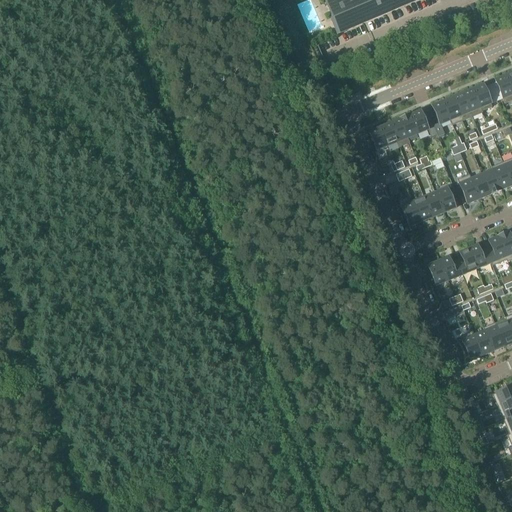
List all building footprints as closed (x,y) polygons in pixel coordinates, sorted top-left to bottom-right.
[(327,0),(324,1),(332,20),(337,32),(412,0),(327,0)] [(511,93),(505,77),(495,82),(502,100),(504,105),(511,101),(511,93)] [(483,87),(472,91),(481,112),(492,108),(483,87)] [(472,91),(462,95),(472,118),(482,114),(481,112),(472,91)] [(462,95),(452,99),(462,122),(472,118),(462,95)] [(452,99),(442,103),(450,122),(449,122),(451,127),(452,127),(462,122),(452,99)] [(442,103),(432,108),(439,124),(433,127),(434,131),(436,136),(438,139),(444,136),(440,126),(449,122),(450,122),(442,103)] [(420,113),(409,117),(417,136),(427,131),(427,129),(420,113)] [(409,117),(399,121),(407,140),(407,139),(417,136),(409,117)] [(399,121),(389,125),(397,144),(398,149),(399,148),(409,144),(407,139),(407,140),(399,121)] [(389,125),(379,129),(387,148),(397,144),(389,125)] [(433,127),(427,129),(427,131),(430,139),(436,136),(434,131),(433,127)] [(379,129),(369,134),(376,152),(387,148),(379,129)] [(459,155),(466,152),(463,144),(461,145),(456,147),(458,151),(459,155)] [(452,149),(450,150),(453,157),(459,155),(458,151),(456,147),(452,149)] [(511,159),(504,163),(502,164),(507,175),(511,187),(511,186),(511,154),(511,155),(511,159)] [(395,167),(397,172),(404,169),(402,162),(394,165),(395,167)] [(507,175),(502,164),(491,168),(496,180),(501,192),(511,187),(507,175)] [(492,172),(481,176),(485,186),(490,196),(501,192),(496,180),(491,168),(491,169),(492,172)] [(403,181),(411,178),(408,171),(400,174),(402,178),(403,181)] [(468,176),(457,181),(460,188),(462,194),(467,206),(478,201),(468,176)] [(485,186),(481,176),(471,181),(469,176),(468,176),(478,201),(490,196),(485,186)] [(435,194),(443,214),(455,210),(450,199),(448,193),(446,190),(435,194)] [(424,199),(432,219),(443,214),(435,194),(424,199)] [(413,204),(421,224),(432,219),(424,199),(413,204)] [(409,228),(421,224),(413,204),(401,208),(409,228)] [(502,251),(507,264),(511,261),(511,242),(508,234),(497,239),(502,251)] [(488,250),(485,251),(488,259),(492,268),(506,262),(507,264),(502,251),(497,239),(488,242),(491,249),(488,250)] [(472,261),(476,271),(490,265),(491,268),(492,268),(488,259),(485,251),(479,253),(476,247),(468,251),(472,261)] [(459,262),(456,263),(459,270),(462,277),(476,271),(472,261),(468,251),(459,254),(462,260),(459,262)] [(443,272),(447,282),(462,277),(459,270),(456,263),(450,265),(448,259),(439,263),(443,272)] [(439,263),(427,267),(436,287),(447,282),(443,272),(439,263)] [(483,287),(476,290),(478,297),(486,294),(484,289),(483,287)] [(490,295),(483,298),(485,303),(486,305),(493,302),(490,295)] [(460,296),(454,298),(457,305),(463,303),(460,296)] [(454,298),(448,300),(451,308),(457,305),(454,298)] [(461,307),(454,310),(457,317),(464,315),(463,312),(461,307)] [(505,320),(494,325),(495,328),(504,348),(511,344),(511,337),(506,323),(505,320)] [(483,329),(482,329),(484,333),(492,353),(504,348),(495,328),(494,325),(483,329)] [(471,333),(460,337),(470,362),(481,357),(473,337),(474,337),(472,332),(471,333)] [(474,337),(473,337),(481,357),(492,353),(484,333),(474,337)] [(511,387),(492,396),(496,407),(496,408),(497,407),(502,405),(511,400),(511,387)] [(511,400),(502,405),(497,407),(497,408),(503,422),(511,417),(511,400)] [(476,405),(467,408),(471,418),(480,414),(476,405)] [(476,416),(471,418),(474,425),(481,422),(478,415),(476,416)] [(511,417),(503,422),(508,436),(509,436),(511,434),(511,417)]
